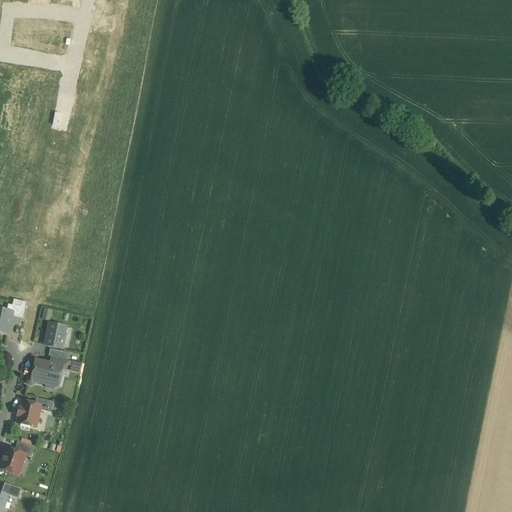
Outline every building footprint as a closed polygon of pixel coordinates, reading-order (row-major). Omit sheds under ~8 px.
[(27,303),(14,300),(12,306),(8,305),(7,311),(12,313),(11,317),(23,319),(27,303)] [(41,318),(49,321),(52,311),(44,308),(41,318)] [(7,311),(0,309),(0,333),(7,335),(11,317),(12,313),(7,311)] [(66,328),(49,324),(45,345),(61,349),(66,328)] [(68,353),(50,349),(49,356),(53,357),(66,360),(68,353)] [(66,360),(53,357),(52,364),(63,367),(62,370),(67,371),(69,361),(66,360)] [(52,364),(35,361),(32,377),(30,377),(27,379),(26,382),(28,385),(32,386),(35,384),(35,382),(45,384),(47,388),(53,389),(56,387),(58,387),(62,370),(63,367),(52,364)] [(65,391),(72,393),(75,382),(68,380),(65,391)] [(54,403),(36,399),(35,404),(41,406),(40,411),(52,413),(54,403)] [(35,404),(22,402),(20,408),(19,408),(17,416),(19,417),(17,423),(36,428),(40,411),(41,406),(35,404)] [(35,447),(18,442),(15,451),(24,454),(24,455),(31,457),(35,447)] [(15,451),(7,449),(0,468),(17,474),(24,455),(24,454),(15,451)] [(2,494),(0,492),(0,511),(6,511),(12,498),(12,497),(2,494)]
